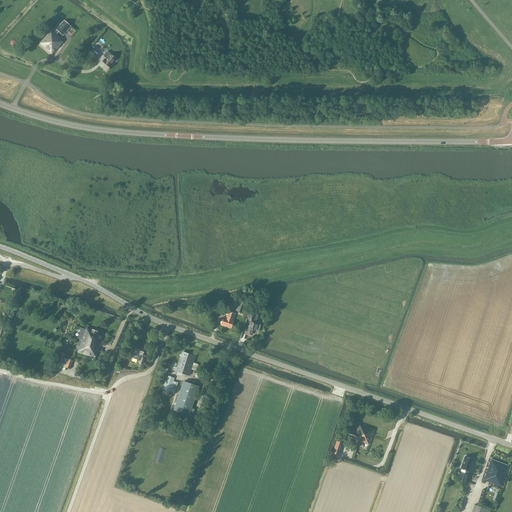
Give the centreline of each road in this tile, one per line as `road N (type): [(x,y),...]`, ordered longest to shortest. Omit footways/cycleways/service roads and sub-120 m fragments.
road 1 (unclassified): [(511,446),(168,326),(0,246)]
road 2 (secondary): [(511,142),(120,133),(0,104)]
